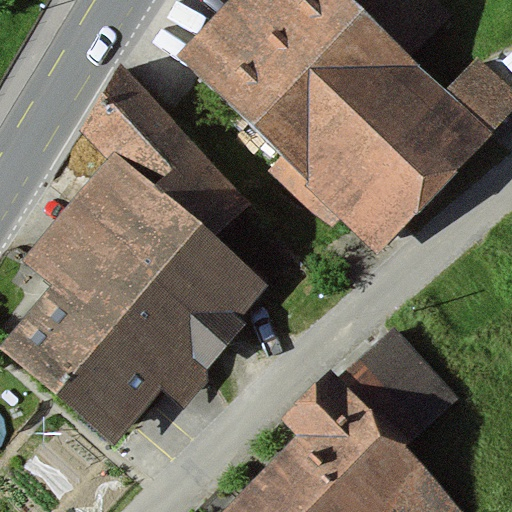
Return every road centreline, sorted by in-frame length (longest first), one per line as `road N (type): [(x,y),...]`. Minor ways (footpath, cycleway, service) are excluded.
road 1 (residential): [(173,511),(511,196)]
road 2 (secondary): [(0,191),(117,0)]
